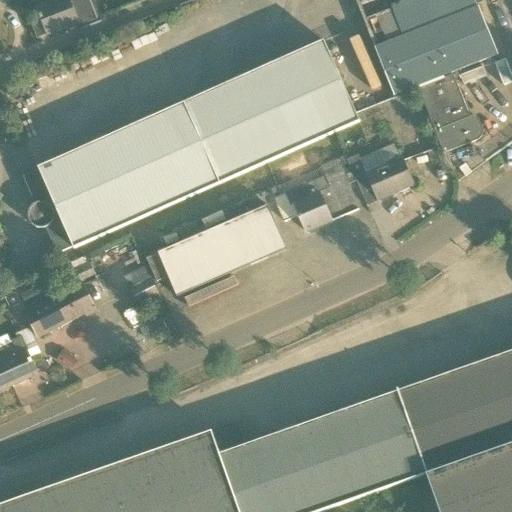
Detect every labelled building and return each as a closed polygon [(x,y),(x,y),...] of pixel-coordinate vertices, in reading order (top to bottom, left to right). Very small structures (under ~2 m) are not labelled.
[(80,31),(98,24),(89,0),(80,0),(72,3),(70,0),(60,0),(37,10),(42,24),(34,27),(38,39),(47,36),(77,24),(80,31)] [(378,48),(375,49),(394,97),(498,55),(479,8),(476,9),(378,48)] [(57,255),(73,248),(74,249),(359,121),(323,40),(39,169),(39,171),(23,178),(35,204),(33,205),(31,207),(30,209),(29,211),(28,214),(28,216),(28,219),(29,221),(30,223),(32,225),(34,227),(36,228),(38,229),(41,229),(43,229),(45,228),(57,255)] [(473,125),(470,118),(454,77),(419,91),(443,154),(477,141),(479,140),(481,138),(482,135),(483,132),(483,129),(483,127),(481,124),(480,122),(473,125)] [(402,159),(399,160),(393,145),(360,160),(366,174),(378,202),(414,186),(406,168),(402,159)] [(306,233),(359,210),(348,185),(356,181),(348,161),(347,161),(346,157),(321,167),(326,178),(275,199),(285,222),(299,216),(306,233)] [(287,250),(268,206),(158,254),(177,298),(287,250)] [(39,338),(64,326),(95,309),(83,285),(26,314),(39,338)] [(34,287),(22,293),(28,306),(40,300),(34,287)] [(0,392),(38,375),(30,357),(21,338),(0,346),(0,392)] [(511,511),(511,352),(246,446),(239,425),(212,434),(212,432),(199,437),(223,511),(320,511),(426,475),(438,511),(511,511)] [(0,511),(223,511),(199,437),(0,506),(0,511)]
